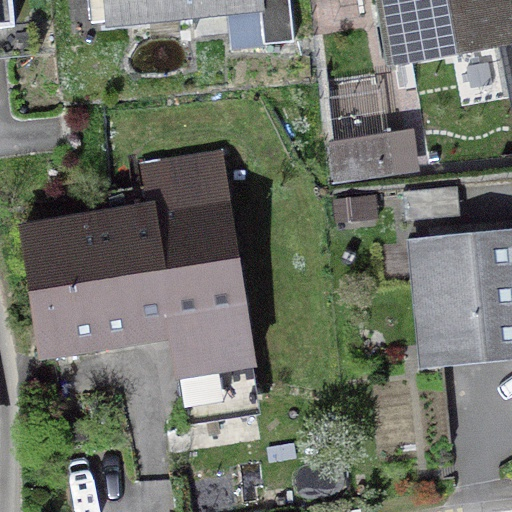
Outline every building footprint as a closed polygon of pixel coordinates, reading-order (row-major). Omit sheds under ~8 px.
[(9,0),(0,0),(0,34),(12,33),(9,0)] [(261,0),(102,0),(105,28),(263,13),(261,0)] [(511,0),(404,0),(418,84),(511,69),(511,0)] [(386,140),(336,144),(339,180),(389,176),(386,140)] [(160,221),(41,243),(67,377),(183,355),(188,384),(268,369),(229,161),(151,175),(160,221)] [(511,246),(426,258),(443,391),(511,381),(511,246)] [(0,330),(0,454),(21,451),(0,330)]
